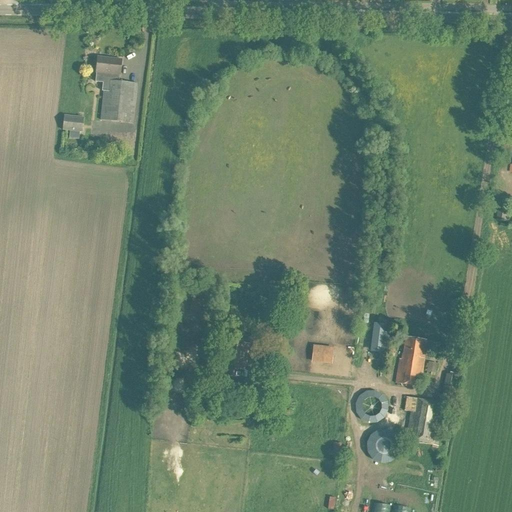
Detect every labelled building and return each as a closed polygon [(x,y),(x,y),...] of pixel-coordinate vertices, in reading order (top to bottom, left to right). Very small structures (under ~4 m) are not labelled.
[(132,125),(137,85),(115,82),(116,76),(119,77),(121,61),(98,58),(96,74),(95,83),(102,84),(102,92),(104,92),(101,121),(132,125)] [(82,133),(83,118),(64,116),(62,131),(82,133)] [(509,223),(511,213),(499,210),(497,220),(509,223)] [(403,354),(402,354),(401,360),(399,360),(395,384),(420,388),(426,350),(429,350),(432,348),(433,345),(431,342),(427,341),(405,338),(403,354)] [(249,345),(243,344),(243,342),(226,339),(221,366),(245,371),(249,345)] [(450,376),(446,375),(441,399),(452,401),(457,377),(461,358),(454,357),(450,376)] [(437,365),(430,363),(429,371),(436,373),(437,365)] [(244,379),(241,398),(263,401),(266,382),(244,379)] [(406,398),(404,412),(410,413),(405,442),(438,447),(445,405),(406,398)]
